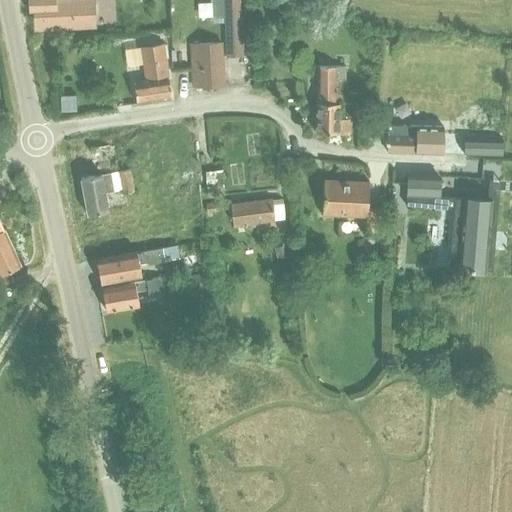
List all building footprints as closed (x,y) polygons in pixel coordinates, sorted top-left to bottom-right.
[(27,0),(27,3),(28,12),(32,11),(33,29),(95,26),(94,0),(75,0),(71,0),(70,0),(27,0)] [(238,0),(222,0),(226,55),(242,54),(238,0)] [(223,84),(221,42),(190,44),(193,86),(223,84)] [(168,76),(164,44),(144,47),(148,79),(150,78),(151,81),(133,83),(136,103),(171,99),(168,79),(166,79),(165,76),(168,76)] [(317,65),(316,102),(345,103),(352,103),(362,103),(363,94),(345,94),(346,66),(317,65)] [(73,96),(57,97),(58,110),(73,109),(73,96)] [(345,103),(316,102),(315,131),(350,132),(350,118),(344,118),(345,103)] [(362,103),(352,103),(352,113),(361,114),(362,103)] [(388,124),(387,151),(443,153),(443,126),(388,124)] [(501,138),(470,134),(469,150),(500,154),(501,138)] [(120,141),(74,150),(89,225),(104,222),(105,230),(99,232),(103,257),(131,252),(126,225),(123,226),(121,217),(134,215),(120,141)] [(244,178),(252,180),(255,159),(247,158),(244,178)] [(406,177),(405,205),(453,209),(450,248),(457,249),(456,270),(486,273),(492,273),(493,250),(488,250),(489,232),(495,232),(498,200),(498,191),(488,190),(487,199),(462,197),(439,195),(440,179),(406,177)] [(378,234),(380,207),(367,207),(368,181),(322,179),(321,212),(365,214),(364,233),(378,234)] [(284,219),(282,199),(272,200),(272,198),(230,203),(233,225),(255,223),(255,222),(269,220),(269,225),(275,224),(274,220),(284,219)] [(217,203),(204,204),(205,211),(217,211),(217,203)] [(0,231),(0,274),(19,267),(3,230),(0,231)] [(176,244),(162,246),(164,260),(178,257),(176,244)] [(164,260),(162,246),(131,252),(103,257),(96,258),(101,282),(140,275),(138,264),(151,262),(151,264),(164,261),(164,260)] [(199,274),(186,275),(187,291),(201,289),(199,274)] [(147,294),(160,292),(157,277),(102,287),(106,310),(139,304),(136,290),(146,288),(147,294)]
